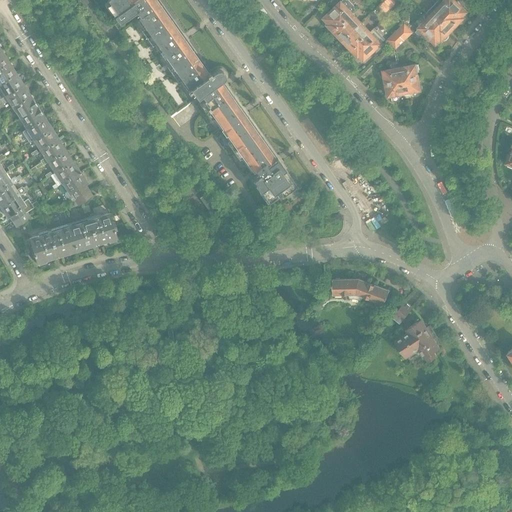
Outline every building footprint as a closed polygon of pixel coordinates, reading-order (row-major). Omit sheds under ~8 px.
[(142,7),(137,0),(108,0),(117,13),(114,15),(119,22),(136,11),(142,7)] [(184,35),(158,0),(137,0),(142,7),(136,11),(139,15),(138,16),(163,51),(164,50),(184,35)] [(334,31),(352,15),(356,10),(354,8),(355,6),(348,0),(342,0),(335,8),(333,8),(330,11),(330,12),(323,20),(322,22),(326,26),(328,25),(334,31)] [(466,11),(460,6),(460,4),(458,2),(456,2),(454,0),(445,0),(439,7),(457,24),(463,18),(462,16),(466,11)] [(457,24),(439,7),(430,17),(448,34),(452,30),(454,29),(456,27),(457,25),(457,24)] [(189,88),(166,57),(165,55),(167,54),(164,50),(163,51),(138,16),(139,15),(136,11),(119,22),(115,25),(122,35),(115,39),(135,67),(133,69),(148,90),(151,88),(171,116),(198,97),(190,87),(189,88)] [(448,34),(430,17),(426,13),(418,21),(417,20),(415,23),(417,25),(417,26),(420,28),(418,29),(419,30),(418,31),(424,37),(426,34),(437,45),(442,40),(443,41),(446,40),(448,38),(449,35),(448,34)] [(342,41),(361,24),(352,15),(334,31),(338,34),(338,37),(342,41)] [(414,32),(404,23),(399,28),(409,37),(414,32)] [(352,50),(375,29),(374,29),(370,33),(361,24),(342,41),(346,45),(348,46),(352,50)] [(409,37),(399,28),(395,31),(400,36),(405,41),(409,37)] [(375,49),(383,41),(381,39),(379,41),(376,38),(380,34),(375,29),(352,50),(358,56),(359,58),(361,60),(363,61),(370,54),(372,54),(374,52),(375,51),(375,49)] [(391,45),(400,36),(395,31),(387,40),(391,45)] [(210,72),(197,53),(184,35),(164,50),(167,54),(165,55),(166,57),(189,88),(190,87),(198,97),(202,94),(203,96),(210,92),(224,82),(223,81),(225,80),(226,78),(227,76),(227,74),(226,72),(225,70),(223,68),(221,67),(219,67),(216,67),(214,68),(210,72)] [(396,50),(402,44),(405,41),(400,36),(391,45),(389,47),(393,51),(395,49),(396,50)] [(399,53),(405,47),(402,44),(396,50),(399,53)] [(0,68),(9,63),(2,52),(0,53),(0,68)] [(0,84),(16,74),(9,63),(0,68),(0,84)] [(418,80),(419,79),(419,75),(417,74),(416,70),(419,70),(418,65),(407,67),(407,64),(400,66),(400,68),(404,93),(406,93),(408,94),(410,93),(412,91),(417,90),(417,91),(420,90),(422,90),(422,88),(423,87),(422,85),(421,85),(419,84),(418,80)] [(404,93),(400,68),(384,71),(384,72),(381,72),(382,76),(385,76),(386,81),(385,82),(385,85),(387,87),(389,96),(397,94),(399,95),(402,95),(403,93),(404,93)] [(5,97),(23,85),(16,74),(0,84),(0,90),(1,90),(5,96),(5,97)] [(264,138),(243,109),(224,82),(210,92),(203,96),(204,98),(203,99),(208,106),(205,108),(204,107),(199,110),(215,132),(214,133),(229,154),(249,141),(253,146),(264,138)] [(30,96),(23,85),(5,97),(5,96),(1,99),(0,99),(0,103),(2,102),(4,104),(8,101),(12,107),(30,96)] [(20,118),(37,107),(37,106),(33,99),(32,99),(30,96),(12,107),(15,112),(15,111),(20,118)] [(26,129),(44,117),(42,115),(43,114),(38,107),(37,107),(20,118),(24,125),(26,129)] [(34,141),(52,128),(44,117),(26,129),(31,137),(29,139),(24,143),(26,146),(32,142),(31,142),(34,141)] [(41,151),(59,139),(52,128),(34,141),(41,151)] [(298,188),(285,169),(264,138),(253,146),(249,141),(229,154),(245,176),(255,169),(258,173),(257,174),(257,175),(253,178),(269,201),(279,193),(283,198),(296,189),(298,188)] [(48,162),(66,150),(59,139),(41,151),(45,158),(40,161),(41,163),(35,166),(37,169),(48,163),(48,162)] [(55,173),(73,161),(66,150),(48,162),(48,163),(55,173)] [(63,184),(80,172),(80,171),(79,172),(73,161),(55,173),(52,174),(51,175),(57,184),(52,186),(54,189),(62,184),(63,184)] [(89,191),(85,185),(88,182),(82,172),(81,173),(80,172),(63,184),(67,191),(65,193),(70,201),(74,200),(89,191)] [(0,192),(14,184),(22,178),(20,175),(16,177),(15,176),(11,179),(7,173),(0,177),(0,192)] [(0,204),(1,206),(20,194),(21,195),(29,189),(26,186),(23,188),(22,186),(17,189),(14,184),(0,192),(0,204)] [(78,206),(92,196),(89,191),(74,200),(78,206)] [(28,212),(39,205),(37,201),(32,204),(31,203),(26,205),(20,195),(21,195),(20,194),(1,206),(1,207),(1,208),(4,214),(5,213),(8,218),(10,217),(13,221),(28,212)] [(16,227),(31,217),(28,212),(13,221),(16,227)] [(117,237),(115,230),(115,229),(116,228),(114,221),(112,221),(109,212),(102,215),(101,213),(99,214),(100,216),(92,218),(91,216),(87,217),(88,220),(71,225),(70,222),(68,223),(77,249),(100,242),(108,239),(109,240),(116,238),(115,237),(117,237)] [(77,249),(68,223),(66,224),(67,226),(50,231),(50,229),(49,229),(46,230),(47,232),(39,235),(38,233),(36,233),(37,235),(30,237),(32,246),(30,247),(32,254),(34,254),(34,256),(35,255),(37,262),(38,261),(39,262),(46,260),(45,259),(77,249)] [(383,309),(389,291),(390,291),(391,290),(359,279),(333,279),(333,283),(332,283),(332,286),(333,286),(333,294),(335,294),(335,295),(341,295),(342,294),(349,294),(350,299),(353,299),(353,300),(353,302),(354,303),(356,303),(357,302),(358,301),(359,299),(362,300),(363,298),(365,296),(378,301),(376,306),(383,309)] [(398,325),(413,308),(405,301),(391,318),(398,325)] [(393,313),(400,305),(396,302),(389,309),(393,313)] [(434,339),(438,337),(430,325),(427,327),(420,317),(415,320),(417,322),(411,326),(410,325),(406,328),(409,333),(396,341),(401,349),(400,350),(403,356),(405,355),(406,357),(419,349),(425,358),(427,357),(430,360),(437,356),(434,352),(440,348),(434,339)]
